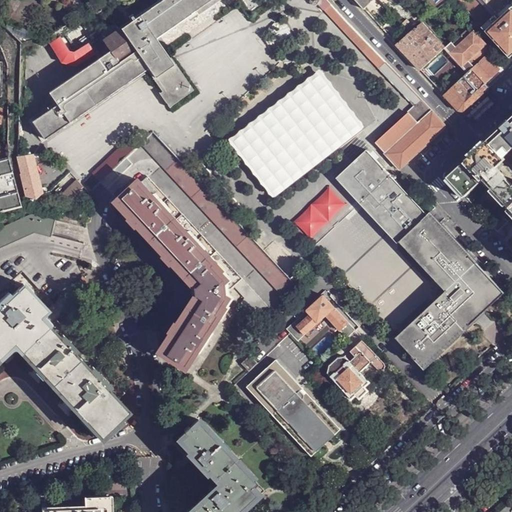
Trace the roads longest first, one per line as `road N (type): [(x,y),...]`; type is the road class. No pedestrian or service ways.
road 1 (residential): [(147,438),(137,351),(96,233),(99,206),(151,169),(278,304)]
road 2 (residential): [(511,351),(336,511)]
road 3 (residential): [(343,0),(467,134)]
road 4 (residential): [(467,134),(437,165),(436,186),(511,268)]
road 5 (residential): [(0,475),(147,438)]
